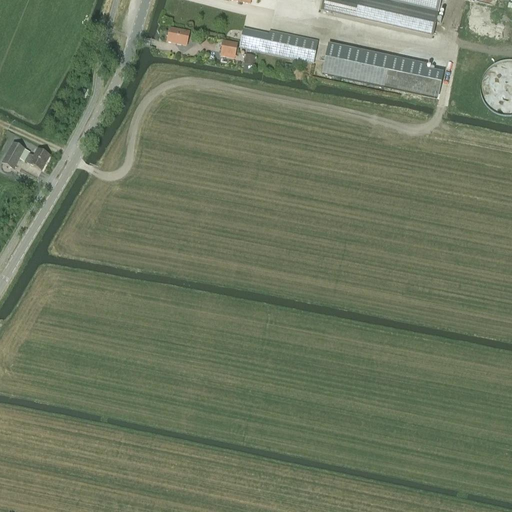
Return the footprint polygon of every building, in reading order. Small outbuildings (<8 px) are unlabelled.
[(324,0),(322,11),(432,36),(440,0),(324,0)] [(167,43),(186,47),(189,34),(170,30),(167,43)] [(317,44),(269,34),(268,37),(243,32),(239,49),(312,65),(317,44)] [(223,43),(220,58),(234,61),(237,46),(223,43)] [(384,89),(384,88),(390,60),(328,46),(322,76),(384,89)] [(397,58),(406,94),(440,85),(431,49),(397,58)] [(246,55),(244,62),(253,64),(254,57),(246,55)] [(16,146),(5,167),(14,171),(20,160),(25,163),(42,172),(50,157),(37,151),(33,158),(28,156),(30,154),(25,151),(16,146)]
